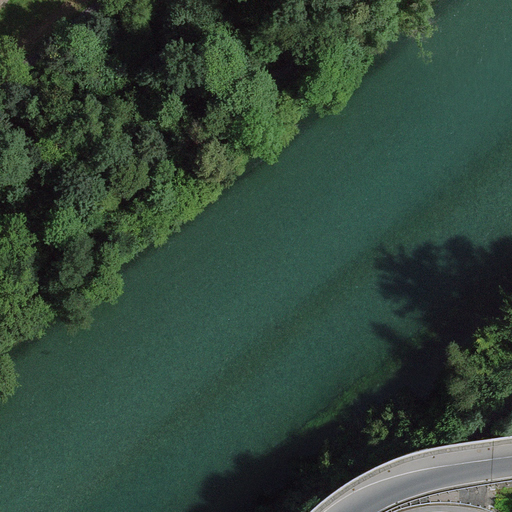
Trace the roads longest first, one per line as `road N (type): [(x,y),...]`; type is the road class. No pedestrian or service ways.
road 1 (track): [(511,397),(369,511)]
road 2 (motorway): [(511,466),(416,484),(356,511)]
